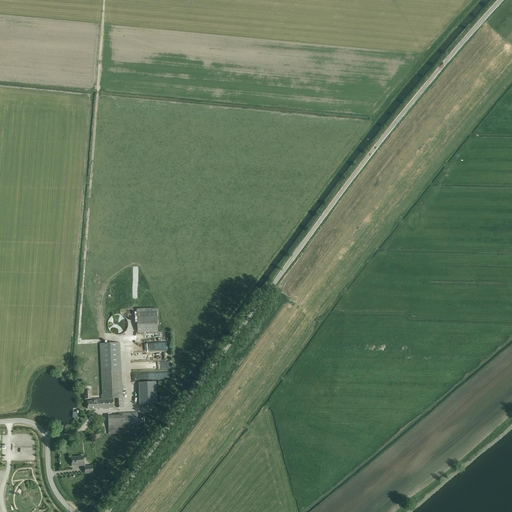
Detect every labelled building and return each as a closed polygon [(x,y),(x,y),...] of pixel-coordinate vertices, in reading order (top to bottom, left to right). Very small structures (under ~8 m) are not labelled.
[(137,333),(158,332),(156,308),(136,309),(137,333)] [(112,314),(111,329),(127,330),(128,315),(112,314)] [(123,395),(122,395),(121,363),(120,343),(100,344),(101,364),(102,395),(103,396),(102,397),(113,397),(113,395),(116,395),(117,407),(124,407),(123,395)] [(131,361),(168,360),(168,351),(169,351),(169,344),(142,344),(142,353),(131,353),(131,361)] [(87,401),(87,409),(114,408),(113,398),(92,399),(93,401),(87,401)] [(118,415),(108,416),(109,434),(138,433),(137,413),(118,413),(118,415)] [(71,457),(72,466),(80,465),(80,466),(85,465),(84,456),(71,457)]
